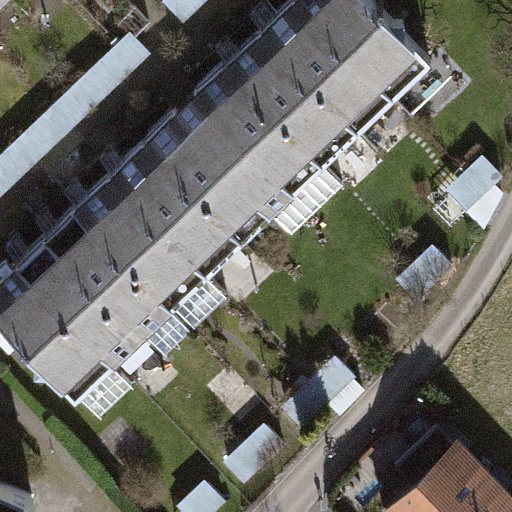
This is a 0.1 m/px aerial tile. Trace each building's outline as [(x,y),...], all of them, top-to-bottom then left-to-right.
[(359,126),(393,93),(304,0),(287,0),(262,24),(359,126)] [(304,0),(393,93),(432,57),(376,0),(304,0)] [(323,160),(359,126),(262,24),(226,58),(323,160)] [(95,102),(156,50),(139,30),(78,82),(95,102)] [(144,136),(241,238),(323,160),(226,58),(144,136)] [(144,136),(109,169),(206,271),(241,238),(144,136)] [(109,169),(74,202),(171,304),(206,271),(109,169)] [(74,202),(45,229),(143,331),(171,304),(74,202)] [(45,229),(16,256),(114,358),(143,331),(45,229)] [(16,256),(0,271),(0,315),(75,395),(114,358),(16,256)] [(422,399),(383,435),(402,456),(442,420),(422,399)] [(375,499),(387,511),(511,511),(511,476),(459,421),(375,499)] [(0,511),(26,511),(35,493),(0,478),(0,511)]
